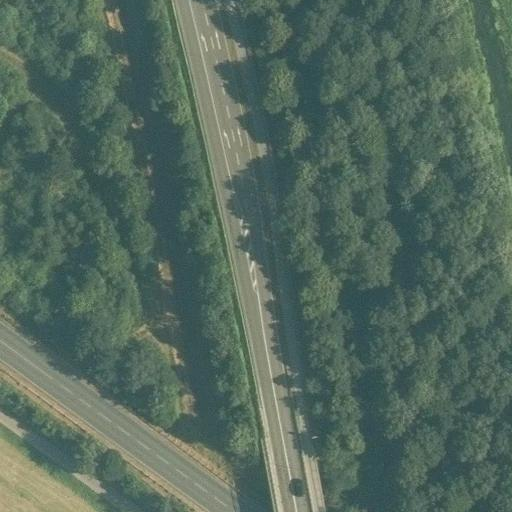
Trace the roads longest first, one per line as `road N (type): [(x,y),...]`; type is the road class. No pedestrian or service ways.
road 1 (tertiary): [(276,405),(199,0)]
road 2 (primary): [(0,338),(239,511)]
road 3 (track): [(0,414),(128,511)]
